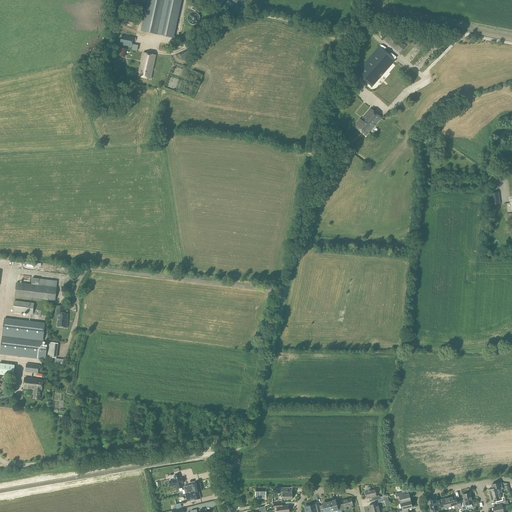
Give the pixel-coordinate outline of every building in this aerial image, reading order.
[(158,35),(173,38),(181,0),(147,0),(141,31),(158,35)] [(197,0),(190,0),(189,4),(201,11),(205,3),(197,0)] [(126,17),(123,18),(122,21),(123,24),(132,27),(135,26),(136,23),(134,20),(126,17)] [(122,35),(120,45),(132,47),(134,40),(134,37),(122,35)] [(338,38),(335,49),(336,52),(339,53),(340,53),(343,52),(346,40),(345,37),(342,36),(339,37),(338,38)] [(183,61),(197,53),(193,46),(180,54),(183,61)] [(379,46),(356,73),(372,87),(396,60),(379,46)] [(156,56),(144,53),(138,77),(151,79),(156,56)] [(386,108),(401,91),(386,77),(370,94),(386,108)] [(381,118),(371,109),(363,117),(364,118),(362,120),(361,119),(355,126),(366,136),(381,118)] [(17,283),(15,296),(55,301),(57,288),(56,288),(57,281),(32,278),(31,285),(17,283)] [(13,312),(33,315),(34,303),(14,301),(13,312)] [(67,327),(67,322),(67,321),(68,314),(64,314),(65,307),(57,306),(56,314),(59,315),(58,326),(67,327)] [(42,347),(45,323),(5,318),(0,354),(45,360),(47,348),(42,347)] [(0,374),(13,376),(15,365),(0,363),(0,374)] [(27,364),(26,372),(37,373),(38,373),(39,365),(27,364)] [(24,389),(30,389),(34,390),(33,398),(40,399),(41,391),(42,391),(43,380),(25,378),(24,389)] [(174,476),(175,480),(169,481),(170,487),(176,485),(177,489),(183,488),(182,484),(184,484),(182,478),(181,478),(180,474),(174,476)] [(193,484),(184,487),(185,490),(187,498),(189,498),(189,499),(190,499),(189,493),(191,493),(191,494),(195,493),(199,492),(202,491),(200,483),(193,484)] [(490,496),(500,494),(499,490),(503,489),(501,483),(491,485),(492,489),(488,490),(490,496)] [(365,491),(367,499),(373,498),(373,501),(385,498),(385,499),(388,498),(388,495),(384,496),(384,494),(376,496),(375,490),(371,491),(370,488),(369,487),(367,488),(366,489),(367,491),(365,491)] [(292,496),(292,492),(288,492),(288,490),(287,490),(287,488),(278,488),(278,491),(281,494),(282,493),(282,499),(292,499),(292,496)] [(402,489),(402,493),(395,494),(396,498),(399,497),(401,504),(411,502),(407,488),(402,489)] [(266,491),(255,491),(255,500),(266,500),(266,502),(268,505),(270,504),(271,505),(273,504),(272,503),(272,494),(266,494),(266,491)] [(189,498),(187,498),(188,502),(194,500),(201,499),(199,492),(195,493),(191,494),(191,493),(189,493),(190,499),(189,499),(189,498)] [(460,503),(462,509),(462,511),(467,509),(466,506),(473,504),(470,493),(463,495),(464,502),(460,503)] [(498,504),(498,503),(505,502),(504,497),(501,498),(500,494),(490,496),(491,503),(497,501),(498,504)] [(462,509),(460,503),(459,499),(456,500),(455,496),(452,497),(449,498),(451,507),(455,506),(456,510),(462,509)] [(443,503),(440,504),(441,510),(441,511),(444,511),(448,511),(447,508),(451,507),(449,498),(445,499),(442,499),(443,503)] [(351,499),(342,501),(343,504),(340,505),(341,511),(347,509),(346,507),(353,505),(351,499)] [(329,502),(331,511),(338,510),(338,511),(341,511),(339,501),(336,502),(335,500),(333,501),(333,502),(329,502)] [(435,500),(427,502),(429,511),(431,511),(441,510),(440,504),(439,503),(439,500),(436,501),(435,500)] [(493,508),(493,511),(503,511),(502,506),(508,504),(508,501),(505,502),(498,503),(499,507),(493,508)] [(330,511),(331,511),(329,502),(325,503),(322,503),(323,505),(320,506),(321,511),(330,511)] [(411,502),(401,504),(402,508),(399,509),(399,511),(406,511),(406,509),(412,508),(411,502)] [(289,511),(289,506),(283,507),(282,503),(274,504),(274,508),(277,508),(277,511),(289,511)]
